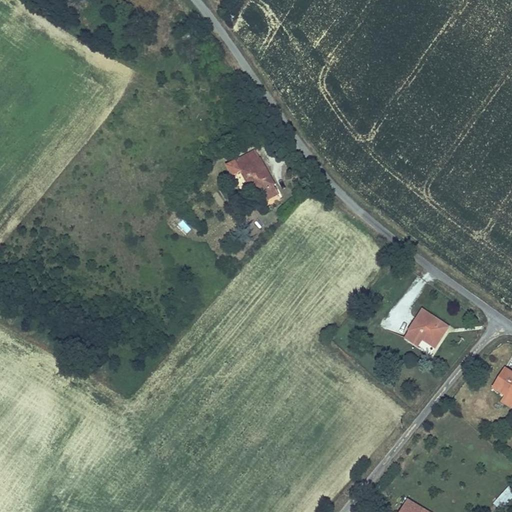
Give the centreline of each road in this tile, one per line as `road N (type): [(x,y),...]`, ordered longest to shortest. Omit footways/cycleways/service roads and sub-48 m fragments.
road 1 (unclassified): [(195,0),(333,189),(501,319)]
road 2 (unclassified): [(344,511),(501,319)]
